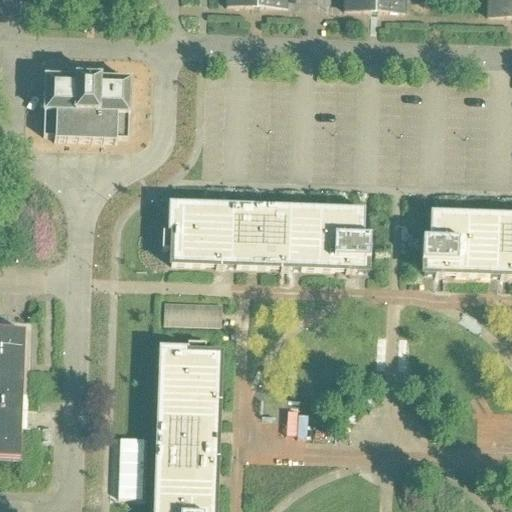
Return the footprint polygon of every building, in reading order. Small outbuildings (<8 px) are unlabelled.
[(511,0),(225,0),(225,12),(285,15),(285,0),(343,0),(343,17),(404,19),(404,0),(486,0),(486,22),(511,23),(511,0)] [(54,143),(53,147),(116,149),(116,145),(127,145),(129,85),(44,82),(42,142),(54,143)] [(171,238),(170,271),(204,272),(204,267),(215,268),(215,274),(224,274),(225,273),(269,274),(269,269),(280,270),(280,276),(289,276),(289,275),(334,277),(334,272),(345,272),(344,278),(354,279),(354,278),(366,278),(366,267),(368,267),(369,243),(362,243),(363,216),(167,209),(166,238),(171,238)] [(511,221),(429,218),(428,245),(421,245),(420,269),(423,269),(422,280),(434,280),(434,282),(444,282),(444,276),(454,276),(454,281),(499,283),(499,284),(508,284),(509,278),(511,278),(511,221)] [(0,464),(21,465),(22,439),(20,439),(24,333),(0,332),(0,464)] [(218,394),(219,360),(187,359),(187,354),(158,353),(151,511),(213,511),(215,479),(216,479),(217,469),(211,469),(211,459),(216,459),(217,414),(219,414),(219,405),(213,404),(213,394),(218,394)]
